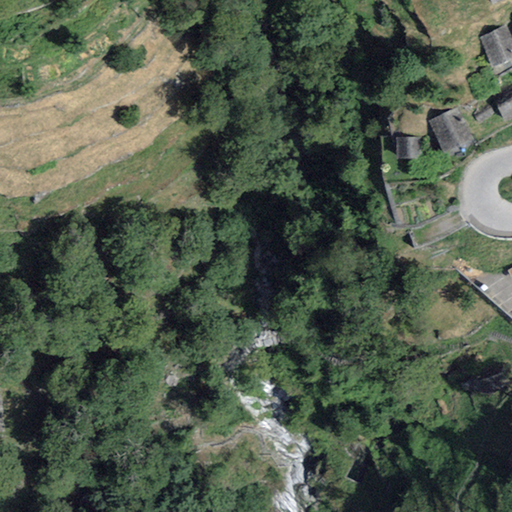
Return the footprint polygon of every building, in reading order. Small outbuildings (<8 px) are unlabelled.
[(511,47),(505,29),(483,38),(494,66),(511,59),(511,47)] [(511,83),(493,91),(505,120),(511,116),(511,83)] [(452,112),(432,121),(445,150),(466,141),(452,112)] [(414,139),(398,140),(398,158),(415,157),(414,139)] [(93,511),(104,501),(92,488),(78,502),(87,511),(93,511)]
